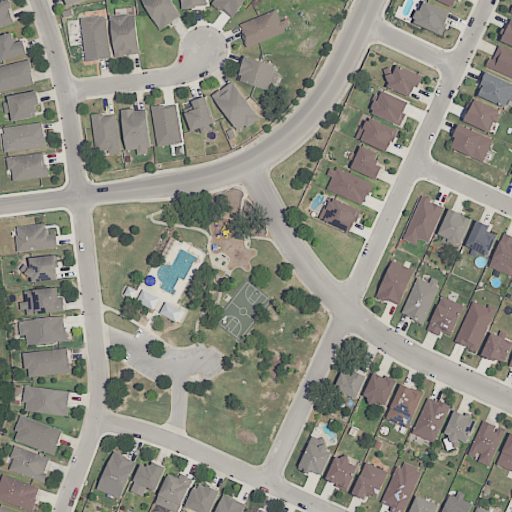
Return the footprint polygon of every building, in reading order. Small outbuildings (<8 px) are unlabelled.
[(0,2),(5,0),(8,0),(13,10),(8,12),(13,23),(0,27),(0,2)] [(140,0),(160,29),(181,15),(171,0),(140,0)] [(181,0),(182,9),(206,6),(205,0),(181,0)] [(231,18),(244,0),(214,0),(212,3),(231,18)] [(414,19),(423,0),(428,0),(450,10),(440,31),(414,19)] [(239,27),(248,47),(283,32),(274,11),(239,27)] [(81,19),(86,61),(111,58),(106,16),(81,19)] [(109,20),(114,58),(139,54),(133,16),(109,20)] [(511,43),(499,38),(508,18),(511,19),(511,43)] [(0,37),(12,35),(14,44),(25,41),(28,55),(0,62),(0,37)] [(511,75),(489,65),(497,46),(511,52),(511,75)] [(245,58),(237,81),(266,91),(274,68),(245,58)] [(0,68),(29,61),(35,83),(0,91),(0,68)] [(383,84),(393,63),(417,74),(408,95),(383,84)] [(473,93),(482,72),(511,85),(502,106),(473,93)] [(211,97),(238,133),(258,117),(231,82),(211,97)] [(367,112),(377,89),(408,104),(398,126),(367,112)] [(38,91),(40,104),(35,105),(37,116),(13,120),(9,96),(38,91)] [(459,117),(469,96),(499,110),(490,130),(459,117)] [(184,114),(193,111),(190,103),(204,98),(214,124),(191,133),(184,114)] [(151,110),(158,149),(184,145),(177,106),(151,110)] [(119,113),(125,153),(152,149),(147,111),(132,113),(132,111),(119,113)] [(89,115),(95,152),(119,148),(114,116),(102,117),(101,113),(89,115)] [(357,137),(366,117),(394,130),(385,150),(357,137)] [(447,146),(457,123),(492,139),(482,162),(447,146)] [(43,125),(46,147),(7,151),(5,129),(43,125)] [(349,166),(358,146),(379,156),(370,176),(349,166)] [(43,154),(44,158),(47,157),(50,177),(13,182),(10,158),(43,154)] [(326,187),(336,166),(375,184),(365,205),(326,187)] [(319,216),(328,197),(355,210),(346,229),(319,216)] [(405,231),(421,197),(443,207),(428,241),(405,231)] [(439,234),(450,209),(469,218),(458,243),(439,234)] [(476,222),(488,228),(486,233),(496,237),(488,255),(466,246),(476,222)] [(45,225),(46,235),(57,234),(59,249),(19,254),(16,229),(45,225)] [(511,273),(491,264),(502,240),(511,244),(511,273)] [(50,254),(54,279),(30,282),(27,257),(50,254)] [(397,301),(379,293),(391,264),(410,273),(397,301)] [(419,320),(403,313),(418,280),(434,287),(419,320)] [(56,285),(57,295),(65,295),(67,309),(25,313),(22,288),(56,285)] [(136,298),(142,287),(183,310),(177,321),(136,298)] [(456,338),(474,299),(495,308),(477,347),(456,338)] [(453,330),(432,321),(442,300),(462,309),(453,330)] [(65,318),(68,342),(26,347),(23,323),(65,318)] [(500,361),(480,352),(489,332),(509,341),(500,361)] [(67,348),(71,371),(30,377),(26,355),(67,348)] [(335,389),(345,367),(364,376),(354,398),(335,389)] [(362,397),(372,374),(392,384),(382,406),(362,397)] [(70,391),(66,417),(25,412),(29,386),(70,391)] [(388,414),(400,387),(420,397),(408,424),(388,414)] [(416,431),(430,399),(449,407),(434,439),(416,431)] [(446,433),(456,411),(475,419),(465,442),(446,433)] [(62,430),(52,454),(15,440),(25,415),(62,430)] [(470,453),(483,422),(503,432),(490,462),(470,453)] [(511,469),(498,464),(511,436),(511,469)] [(299,463),(308,444),(329,453),(320,472),(299,463)] [(47,459),(42,475),(48,477),(45,485),(9,472),(14,458),(10,457),(13,447),(47,459)] [(113,453),(136,464),(120,498),(98,488),(113,453)] [(325,477),(334,458),(356,468),(347,487),(325,477)] [(151,461),(167,468),(157,491),(134,481),(141,465),(148,468),(151,461)] [(352,492),(365,463),(388,473),(378,497),(361,489),(358,494),(352,492)] [(382,502),(399,464),(420,473),(402,511),(392,511),(390,511),(392,507),(382,502)] [(166,477),(155,502),(177,511),(192,478),(181,473),(177,482),(166,477)] [(38,488),(29,510),(0,498),(0,489),(6,475),(38,488)] [(198,482),(220,492),(210,511),(200,511),(187,506),(198,482)] [(440,511),(449,494),(470,504),(466,511),(440,511)] [(217,511),(225,495),(246,504),(242,511),(217,511)] [(409,511),(417,496),(436,504),(432,511),(409,511)]
